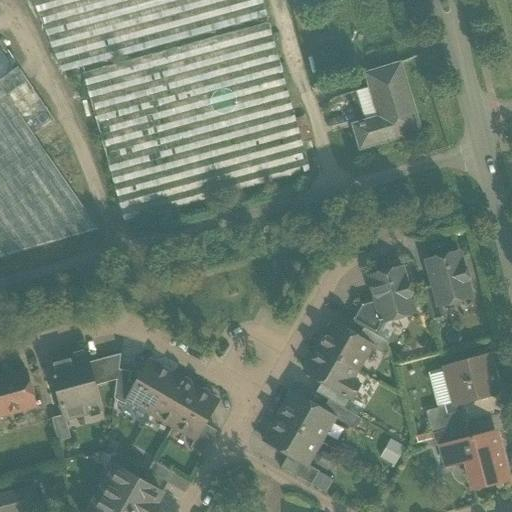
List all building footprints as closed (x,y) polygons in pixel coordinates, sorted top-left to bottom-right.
[(261,0),(31,0),(62,74),(266,18),(261,0)] [(268,24),(83,74),(124,224),(309,173),(268,24)] [(0,81),(16,69),(0,45),(0,81)] [(400,65),(366,75),(379,118),(353,126),(360,149),(420,131),(400,65)] [(0,81),(0,259),(98,232),(34,138),(55,123),(17,68),(16,69),(0,81)] [(458,253),(427,261),(433,285),(439,307),(441,307),(454,303),(457,298),(465,296),(468,291),(466,282),(468,278),(466,270),(462,268),(458,253)] [(400,268),(370,277),(376,300),(382,323),(397,319),(400,314),(408,312),(411,306),(409,298),(411,294),(409,286),(408,286),(405,283),(400,268)] [(433,285),(422,288),(431,322),(444,319),(441,307),(439,307),(433,285)] [(376,300),(361,304),(351,321),(363,329),(375,335),(382,323),(376,300)] [(357,339),(332,324),(318,349),(356,371),(370,347),(370,346),(357,339)] [(375,335),(363,329),(357,339),(370,346),(370,347),(385,356),(388,349),(387,342),(375,335)] [(356,371),(318,349),(304,373),(321,383),(351,400),(359,386),(350,381),(356,371)] [(121,355),(88,364),(95,387),(116,381),(117,381),(118,371),(121,355)] [(86,356),(49,366),(63,416),(64,420),(65,420),(101,410),(95,387),(88,364),(86,356)] [(489,357),(445,369),(455,406),(499,393),(489,357)] [(173,376),(148,362),(143,371),(136,373),(137,381),(135,385),(126,400),(127,401),(151,414),(173,376)] [(457,413),(455,406),(445,369),(432,373),(441,408),(444,408),(446,416),(457,413)] [(118,371),(117,381),(116,381),(114,399),(125,405),(127,401),(126,400),(135,385),(129,381),(130,372),(118,371)] [(26,372),(0,379),(0,416),(36,407),(26,372)] [(195,389),(173,376),(151,414),(173,427),(195,389)] [(351,400),(321,383),(315,393),(328,401),(345,410),(351,400)] [(195,389),(173,427),(195,440),(196,440),(205,425),(218,402),(195,389)] [(322,411),(292,394),(278,418),(319,442),(333,419),(333,418),(322,411)] [(345,410),(328,401),(322,411),(333,418),(333,419),(353,430),(359,419),(345,410)] [(432,434),(466,425),(463,411),(457,413),(446,416),(444,408),(441,408),(426,413),(432,434)] [(63,416),(52,419),(58,442),(70,439),(65,420),(64,420),(63,416)] [(319,442),(278,418),(264,442),(288,456),(306,466),(306,465),(319,442)] [(217,432),(205,425),(196,440),(195,440),(190,448),(203,456),(217,432)] [(466,425),(432,434),(435,447),(440,446),(470,438),(466,425)] [(470,438),(440,446),(446,468),(472,461),(480,489),(508,482),(502,459),(499,459),(497,448),(499,448),(494,432),(470,438)] [(306,466),(288,456),(281,468),(311,486),(319,472),(306,465),(306,466)] [(174,474),(153,462),(147,472),(168,484),(174,474)] [(161,494),(115,468),(109,479),(110,485),(103,497),(128,511),(154,511),(158,507),(155,505),(161,494)] [(33,487),(0,495),(0,511),(32,511),(39,510),(33,487)] [(128,511),(103,497),(96,510),(90,511),(89,511),(128,511)]
